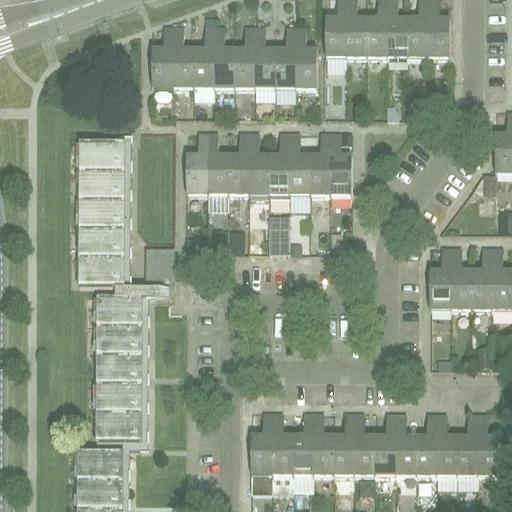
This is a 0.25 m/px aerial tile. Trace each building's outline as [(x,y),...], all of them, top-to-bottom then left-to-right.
[(327,63),(348,63),(348,1),(338,1),(338,22),(327,22),(327,63)] [(348,1),(348,63),(368,63),(368,23),(358,23),(358,1),(348,1)] [(368,63),(389,63),(389,1),(379,1),(379,23),(368,23),(368,63)] [(389,1),(389,63),(409,63),(409,23),(398,23),(398,1),(389,1)] [(409,63),(429,63),(429,1),(420,1),(420,23),(409,23),(409,63)] [(429,1),(429,63),(451,63),(451,22),(439,22),(439,1),(429,1)] [(153,95),(174,95),(175,33),(165,33),(165,54),(153,54),(153,95)] [(174,95),(195,95),(195,55),(184,55),(184,33),(175,33),(174,95)] [(195,95),(215,95),(215,33),(206,33),(206,55),(195,55),(195,95)] [(215,95),(236,95),(236,55),(225,55),(225,33),(215,33),(215,95)] [(236,95),(256,95),(256,33),(246,33),(246,55),(236,55),(236,95)] [(256,95),(276,95),(276,55),(266,55),(266,33),(256,33),(256,95)] [(276,95),(297,95),(297,33),(287,33),(287,55),(276,55),(276,95)] [(297,33),(297,95),(318,95),(318,54),(307,54),(307,33),(297,33)] [(497,179),(511,179),(511,117),(509,117),(509,138),(497,138),(497,179)] [(188,200),(210,200),(210,138),(200,138),(200,159),(189,159),(188,200)] [(210,200),(230,201),(230,161),(220,161),(220,138),(210,138),(210,200)] [(230,201),(251,201),(251,139),(241,138),(241,161),(230,161),(230,201)] [(251,201),(271,201),(271,161),(261,161),(261,139),(251,139),(251,201)] [(271,201),(291,201),(292,139),(282,139),(282,161),(271,161),(271,201)] [(312,201),(312,161),(301,161),(301,139),(292,139),(291,201),(312,201)] [(312,201),(332,201),(333,139),(323,139),(323,161),(312,161),(312,201)] [(354,201),(354,160),(342,160),(342,139),(333,139),(332,201),(354,201)] [(124,303),(116,303),(99,303),(98,448),(150,448),(150,437),(142,436),(142,419),(150,419),(150,408),(142,408),(143,391),(150,391),(150,379),(143,379),(143,361),(150,361),(150,351),(143,351),(143,333),(150,333),(150,322),(143,322),(143,303),(170,303),(170,294),(176,294),(176,253),(146,253),(146,292),(131,292),(131,282),(124,282),(124,264),(132,264),(132,253),(124,253),(124,235),(132,235),(132,225),(125,225),(125,207),(132,207),(132,196),(125,196),(125,179),(133,179),(133,167),(125,167),(125,149),(133,149),(133,142),(111,142),(111,148),(82,147),(81,225),(80,293),(124,293),(124,303)] [(497,202),(497,179),(484,179),(484,202),(497,202)] [(290,259),(290,233),(269,233),(269,259),(290,259)] [(230,259),(230,243),(216,243),(216,259),(230,259)] [(231,259),(243,259),(243,243),(231,243),(231,259)] [(432,315),(453,315),(453,253),(444,253),(443,274),(432,274),(432,315)] [(453,253),(453,315),(473,315),(474,275),(463,275),(463,253),(453,253)] [(473,315),(494,315),(494,253),(484,253),(484,275),(474,275),(473,315)] [(494,253),(494,315),(511,315),(511,275),(504,275),(504,253),(494,253)] [(236,270),(276,270),(276,260),(236,259),(236,270)] [(477,354),(477,374),(490,373),(490,353),(477,354)] [(507,362),(492,362),(492,377),(507,377),(507,362)] [(274,481),(274,419),(265,419),(265,440),(253,440),(253,491),(274,491),(274,481)] [(284,419),(274,419),(274,481),(295,481),(295,441),(284,441),(284,419)] [(315,481),(315,419),(305,419),(305,441),(295,441),(295,481),(315,481)] [(325,419),(315,419),(315,481),(335,481),(335,441),(325,441),(325,419)] [(356,481),(356,419),(346,419),(346,441),(335,441),(335,481),(356,481)] [(366,419),(356,419),(356,481),(377,481),(377,441),(366,441),(366,419)] [(397,481),(397,419),(388,419),(388,441),(377,441),(377,481),(397,481)] [(407,419),(397,419),(397,481),(418,481),(418,441),(407,441),(407,419)] [(438,481),(438,419),(429,419),(429,441),(418,441),(418,481),(438,481)] [(448,419),(438,419),(438,481),(459,481),(459,441),(448,441),(448,419)] [(479,481),(479,419),(469,419),(469,441),(459,441),(459,481),(479,481)] [(489,419),(479,419),(479,481),(500,481),(500,440),(489,440),(489,419)] [(130,511),(131,504),(124,504),(124,486),(131,486),(131,475),(124,475),(124,456),(79,456),(79,511),(130,511)]
